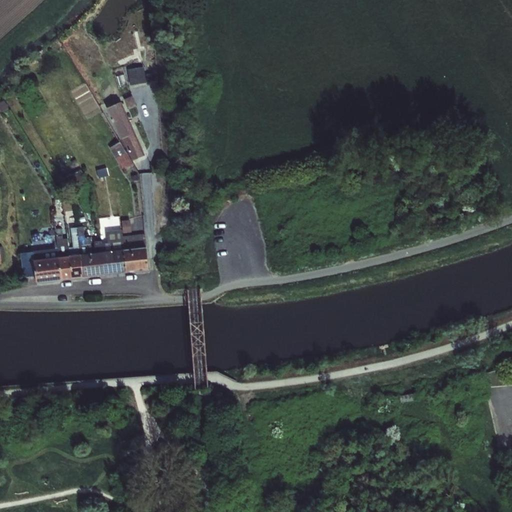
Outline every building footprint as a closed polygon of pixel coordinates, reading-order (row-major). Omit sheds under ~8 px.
[(127,70),(130,85),(146,82),(142,60),(133,62),(135,68),(127,70)] [(147,62),(148,73),(156,72),(155,61),(147,62)] [(122,138),(132,160),(144,156),(120,102),(107,108),(120,139),(122,138)] [(109,148),(123,170),(133,164),(120,142),(109,148)] [(106,167),(96,170),(98,178),(108,175),(106,167)] [(68,176),(76,189),(88,181),(80,168),(68,176)] [(99,218),(100,228),(117,226),(115,216),(99,218)] [(122,230),(123,233),(131,232),(130,220),(121,221),(122,230)] [(81,255),(92,254),(90,237),(84,238),(83,226),(77,227),(81,255)] [(70,256),(81,255),(77,227),(71,228),(73,247),(68,248),(70,256)] [(123,236),(123,233),(122,230),(106,231),(107,243),(101,244),(102,253),(124,250),(125,250),(123,236)] [(123,236),(125,250),(146,248),(144,234),(123,236)] [(102,253),(101,244),(101,241),(94,241),(95,253),(102,253)] [(59,257),(70,256),(68,248),(68,247),(63,248),(64,248),(58,249),(59,257)] [(146,248),(125,250),(124,250),(126,272),(149,269),(146,248)] [(39,260),(59,257),(58,249),(38,251),(39,260)] [(126,272),(124,250),(102,253),(105,274),(126,272)] [(23,277),(36,276),(34,260),(35,260),(34,252),(21,253),(23,277)] [(105,274),(102,253),(95,253),(92,254),(95,275),(105,274)] [(95,275),(92,254),(81,255),(83,277),(95,275)] [(81,255),(70,256),(72,278),(83,277),(81,255)] [(59,257),(61,279),(72,278),(70,256),(59,257)] [(34,260),(36,276),(37,282),(61,279),(59,257),(39,260),(35,260),(34,260)] [(400,396),(401,402),(416,400),(415,393),(400,396)]
